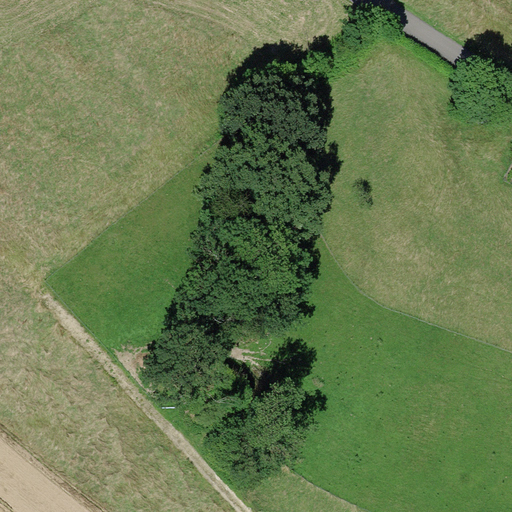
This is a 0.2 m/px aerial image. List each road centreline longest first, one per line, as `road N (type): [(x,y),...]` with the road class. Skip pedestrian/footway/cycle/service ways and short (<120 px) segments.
road 1 (track): [(243,511),(180,451),(74,323),(60,317),(36,329),(31,381),(42,396),(131,430)]
road 2 (unclassified): [(373,0),(511,88)]
